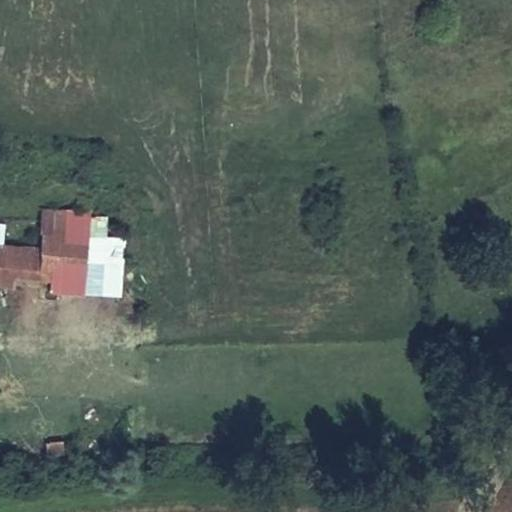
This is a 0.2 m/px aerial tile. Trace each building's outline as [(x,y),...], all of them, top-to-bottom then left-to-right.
[(91,217),(92,212),(54,210),(53,229),(51,267),(51,276),(50,288),(85,291),(91,217)] [(108,218),(91,217),(85,291),(122,295),(126,238),(107,237),(108,218)] [(0,224),(0,241),(40,244),(41,227),(0,224)] [(0,262),(51,267),(53,229),(41,227),(40,244),(0,241),(0,262)] [(0,262),(0,283),(10,284),(11,274),(51,276),(51,267),(0,262)]
